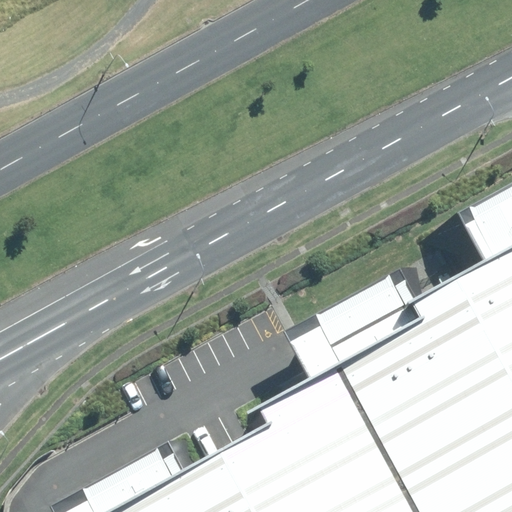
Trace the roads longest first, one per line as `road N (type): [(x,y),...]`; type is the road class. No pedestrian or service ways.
road 1 (primary): [(511,78),(111,297)]
road 2 (primary): [(0,176),(318,0)]
road 3 (primary): [(111,297),(0,405)]
road 4 (primary): [(111,297),(0,359)]
